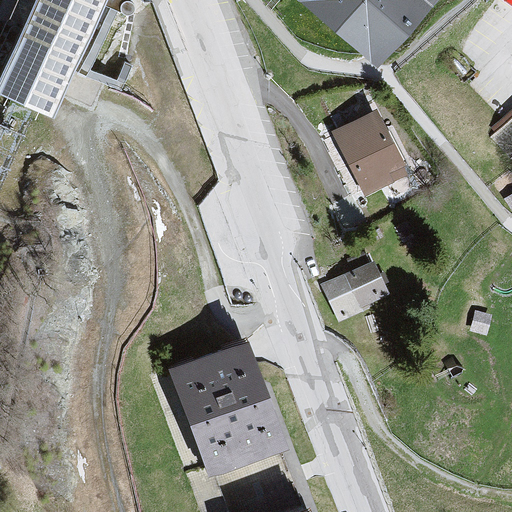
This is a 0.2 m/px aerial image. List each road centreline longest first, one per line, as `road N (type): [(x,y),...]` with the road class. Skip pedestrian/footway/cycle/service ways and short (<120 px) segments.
road 1 (track): [(102,511),(88,426),(109,275),(79,130)]
road 2 (track): [(79,130),(119,122),(159,167),(225,322),(284,298)]
road 3 (unclassified): [(190,0),(284,298)]
road 4 (residential): [(284,298),(364,511)]
road 5 (track): [(147,152),(163,132),(165,109),(137,38)]
